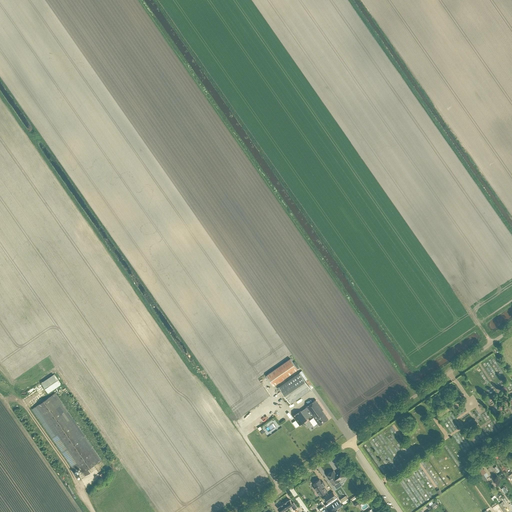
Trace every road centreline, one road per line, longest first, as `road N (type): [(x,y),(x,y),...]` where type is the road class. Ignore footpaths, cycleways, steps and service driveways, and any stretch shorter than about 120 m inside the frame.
road 1 (unclassified): [(350,440),(511,328)]
road 2 (residential): [(248,511),(350,440)]
